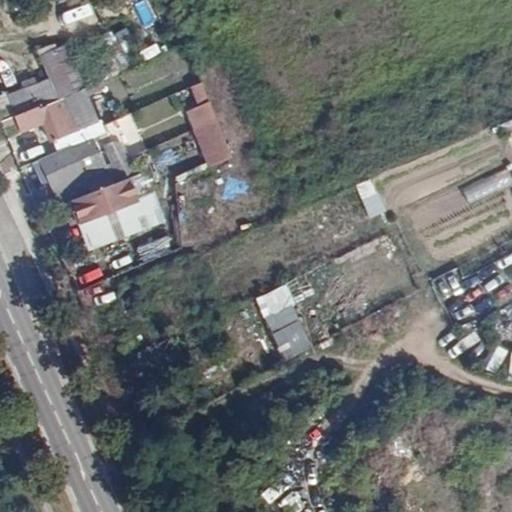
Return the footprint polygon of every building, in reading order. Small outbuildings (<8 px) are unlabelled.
[(142,0),(134,5),(145,24),(157,17),(147,0),(142,0)] [(108,35),(120,67),(138,60),(125,29),(108,35)] [(63,101),(65,100),(52,69),(41,74),(53,104),(63,101)] [(176,95),(185,111),(199,103),(191,87),(176,95)] [(75,128),(63,101),(53,104),(36,112),(35,109),(18,115),(11,118),(19,134),(41,124),(49,141),(75,128)] [(131,113),(112,121),(122,143),(140,135),(131,113)] [(116,153),(111,142),(103,146),(110,164),(125,157),(122,150),(116,153)] [(69,147),(38,161),(51,188),(82,175),(69,147)] [(511,178),(507,167),(433,201),(440,216),(511,183),(511,178)] [(83,180),(87,191),(110,181),(105,171),(83,180)] [(137,185),(132,171),(120,177),(125,191),(137,185)] [(373,177),(357,184),(371,217),(388,210),(373,177)] [(110,181),(87,191),(88,193),(73,201),(78,213),(70,217),(74,225),(120,203),(110,181)] [(141,224),(162,214),(155,197),(133,207),(141,224)] [(108,241),(133,229),(127,215),(102,228),(108,241)] [(289,282),(264,293),(273,315),(298,304),(289,282)] [(284,358),(310,348),(295,308),(268,318),(284,358)] [(436,339),(445,322),(433,316),(424,333),(436,339)] [(288,472),(263,493),(272,504),(297,482),(288,472)]
